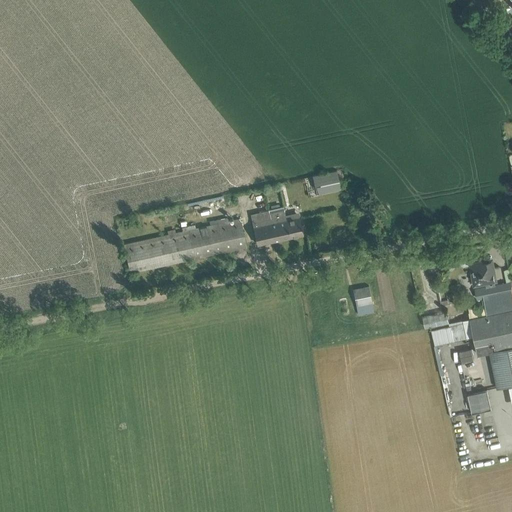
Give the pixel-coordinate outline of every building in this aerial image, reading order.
[(317,194),(341,189),(337,170),(313,175),(317,194)] [(254,227),(257,244),(303,234),(298,211),(285,214),(284,207),(268,210),(271,223),(254,227)] [(130,272),(190,259),(191,263),(203,260),(202,256),(225,251),(225,254),(247,249),(247,246),(241,218),(229,221),(228,217),(217,219),(218,223),(196,228),(195,224),(182,227),(168,230),(168,234),(124,243),(130,272)] [(485,262),(479,258),(479,259),(484,262),(473,264),(475,278),(480,282),(485,281),(486,286),(482,287),(485,302),(469,306),(470,311),(469,312),(470,318),(511,308),(511,287),(511,282),(495,284),(492,267),(496,267),(495,266),(492,267),(491,261),(485,262)] [(369,285),(361,287),(366,312),(374,311),(372,302),(371,297),(369,286),(369,285)] [(361,287),(353,288),(354,294),(356,306),(358,317),(366,315),(366,312),(361,287)] [(455,290),(450,296),(452,299),(454,296),(456,298),(454,300),(456,302),(459,301),(459,292),(455,290)] [(476,342),(478,354),(490,351),(497,387),(511,384),(511,308),(470,318),(468,319),(464,320),(467,337),(470,336),(471,343),(476,342)] [(447,311),(423,316),(425,328),(431,327),(449,323),(447,311)] [(467,392),(469,410),(489,408),(487,390),(467,392)]
